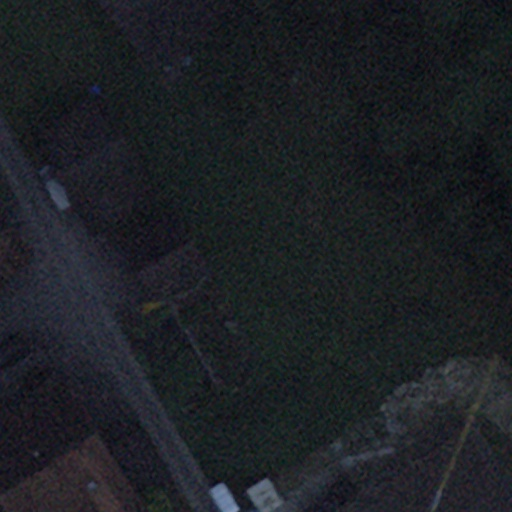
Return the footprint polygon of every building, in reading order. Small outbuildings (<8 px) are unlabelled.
[(118,0),(144,34),(135,40),(151,61),(179,40),(182,44),(199,32),(195,27),(227,3),(225,0),(118,0)] [(51,137),(98,225),(146,201),(102,112),(51,137)] [(121,242),(152,297),(205,267),(173,212),(121,242)] [(0,264),(17,246),(0,231),(0,264)] [(64,511),(78,503),(84,511),(118,511),(130,504),(30,353),(0,373),(0,415),(5,423),(0,425),(0,465),(30,511),(64,511)]
